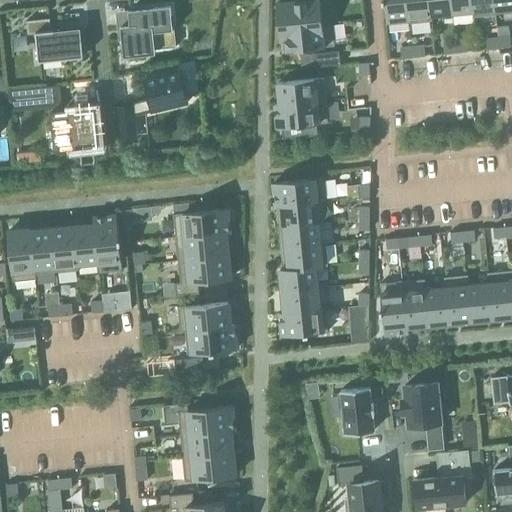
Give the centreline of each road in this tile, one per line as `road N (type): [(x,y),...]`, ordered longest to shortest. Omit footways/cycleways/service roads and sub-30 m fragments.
road 1 (residential): [(377,97),(381,202),(511,190)]
road 2 (residential): [(511,83),(377,97)]
